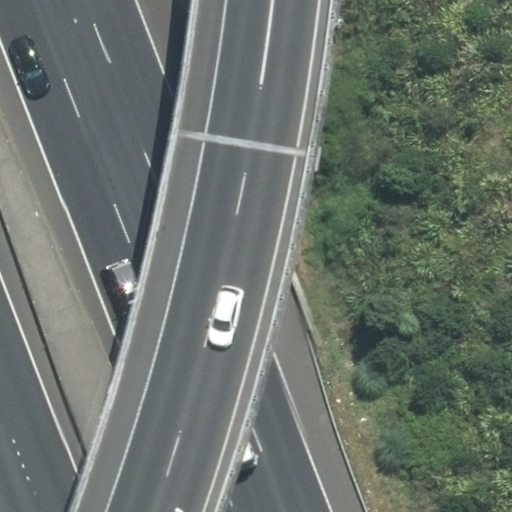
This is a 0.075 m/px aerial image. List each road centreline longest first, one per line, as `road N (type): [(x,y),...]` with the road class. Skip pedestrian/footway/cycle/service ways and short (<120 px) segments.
road 1 (motorway): [(28,0),(229,511)]
road 2 (motorway): [(288,0),(234,315),(180,511)]
